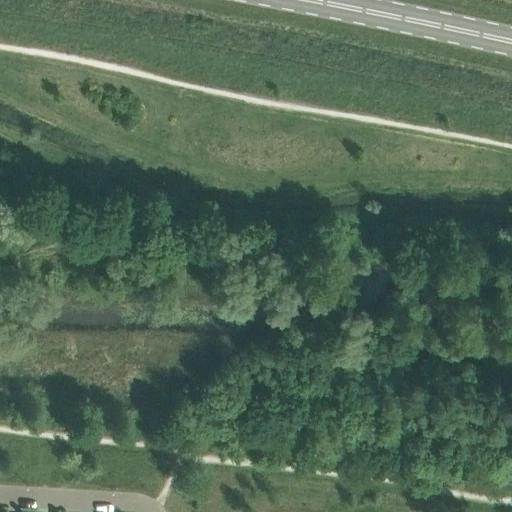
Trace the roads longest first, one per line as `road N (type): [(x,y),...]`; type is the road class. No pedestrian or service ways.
road 1 (secondary): [(511,45),(282,0)]
road 2 (residential): [(155,511),(144,504),(0,499)]
